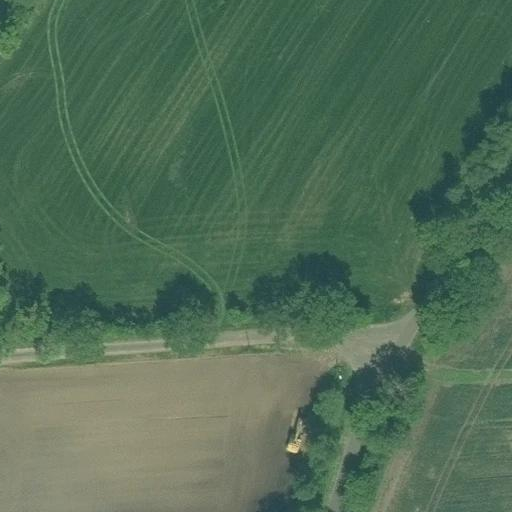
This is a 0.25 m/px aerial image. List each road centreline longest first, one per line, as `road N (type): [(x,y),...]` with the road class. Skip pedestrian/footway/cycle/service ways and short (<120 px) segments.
road 1 (unclassified): [(0,359),(291,340),(391,342)]
road 2 (unclassified): [(391,342),(511,155)]
road 3 (unclassified): [(343,511),(391,342)]
